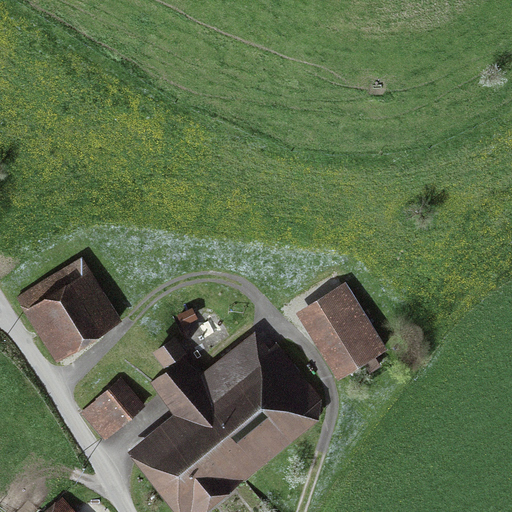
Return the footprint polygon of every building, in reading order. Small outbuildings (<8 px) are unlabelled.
[(82,259),(18,297),(55,356),(118,316),(82,259)] [(309,309),(347,371),(383,348),(345,287),(309,309)] [(155,382),(185,419),(147,450),(190,504),(318,401),(274,347),(267,353),(255,338),(200,383),(181,360),(155,382)] [(172,339),(158,348),(168,361),(181,352),(172,339)] [(82,412),(104,437),(143,405),(121,379),(82,412)]
